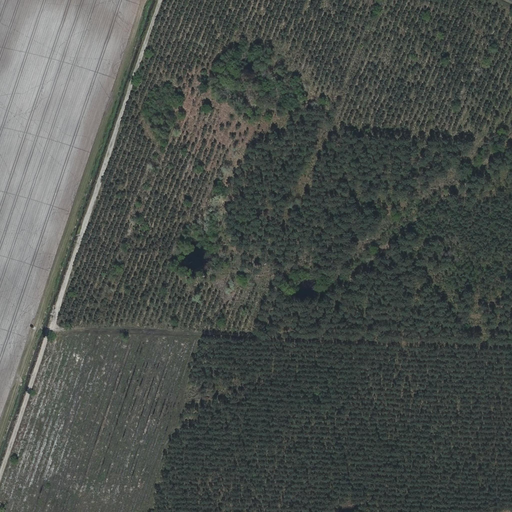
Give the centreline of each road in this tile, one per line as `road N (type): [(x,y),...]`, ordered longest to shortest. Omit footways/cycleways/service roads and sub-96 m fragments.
road 1 (track): [(162,0),(0,481)]
road 2 (track): [(50,326),(511,346)]
